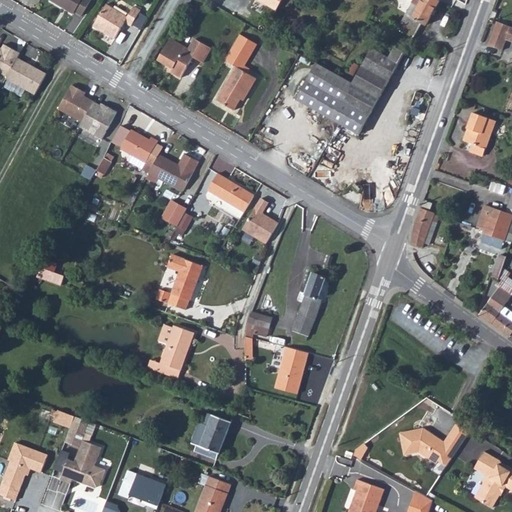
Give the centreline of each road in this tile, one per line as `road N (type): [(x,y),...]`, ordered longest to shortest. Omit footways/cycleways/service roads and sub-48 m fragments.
road 1 (tertiary): [(394,245),(0,10)]
road 2 (secondary): [(298,511),(387,264)]
road 3 (secondary): [(394,245),(481,1)]
road 4 (residential): [(387,264),(511,353)]
